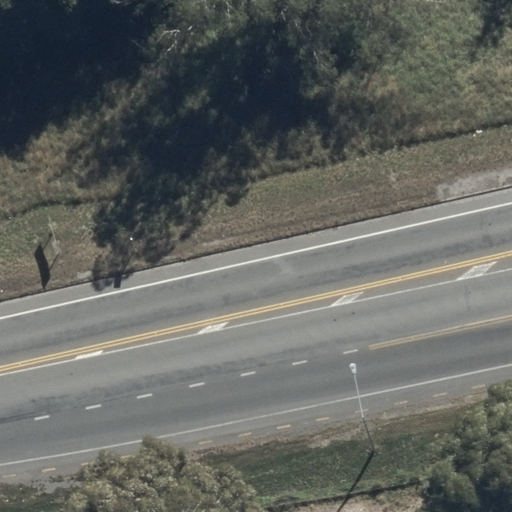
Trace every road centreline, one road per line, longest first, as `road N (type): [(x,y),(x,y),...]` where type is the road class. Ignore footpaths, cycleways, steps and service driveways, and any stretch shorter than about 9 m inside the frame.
road 1 (secondary): [(511,260),(0,372)]
road 2 (motorway): [(511,341),(0,424)]
